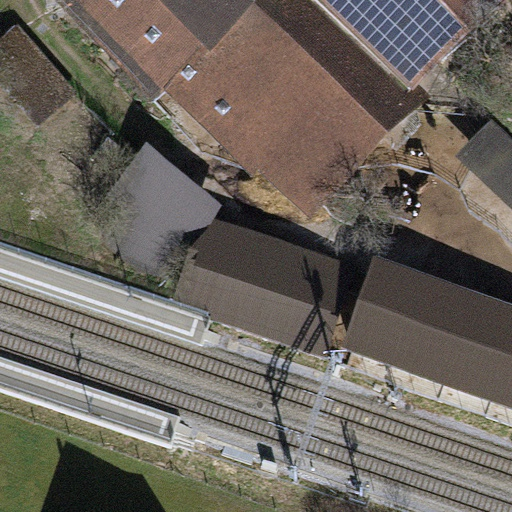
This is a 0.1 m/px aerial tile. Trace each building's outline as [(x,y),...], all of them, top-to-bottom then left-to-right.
[(69,0),(62,8),(316,228),(511,5),(506,0),(69,0)] [(77,98),(20,33),(0,51),(0,90),(37,132),(77,98)] [(511,141),(497,127),(460,164),(511,215),(511,141)] [(146,153),(86,224),(160,286),(220,215),(146,153)] [(352,270),(219,226),(176,305),(327,356),(352,270)] [(511,311),(380,270),(351,363),(511,413),(511,311)]
